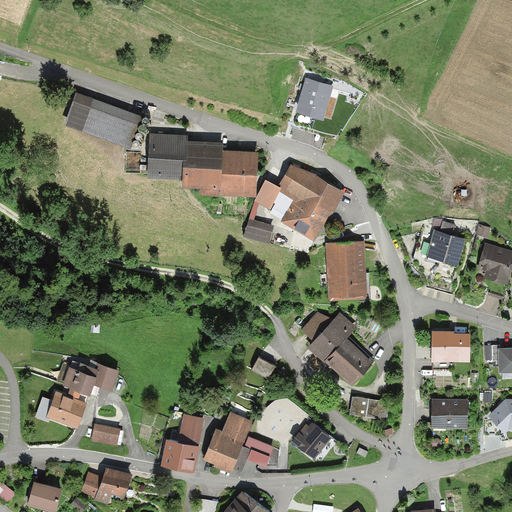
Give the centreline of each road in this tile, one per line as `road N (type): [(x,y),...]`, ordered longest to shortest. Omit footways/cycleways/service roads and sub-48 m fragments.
road 1 (residential): [(0,46),(340,168),(375,218),(406,298)]
road 2 (track): [(402,454),(363,436),(313,395),(264,305),(226,283),(110,264),(0,215)]
road 3 (tertiary): [(281,482),(69,456),(15,458)]
road 4 (residential): [(406,298),(407,425),(398,473)]
